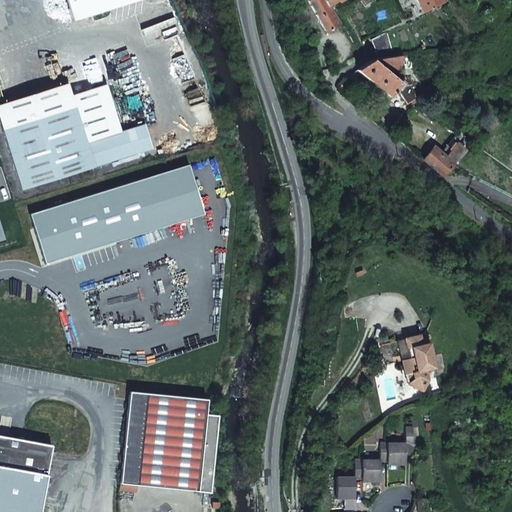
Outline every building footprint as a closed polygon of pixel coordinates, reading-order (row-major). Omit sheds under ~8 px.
[(65,0),(72,21),(136,0),(65,0)] [(309,0),(308,1),(327,31),(340,23),(329,4),(336,0),(339,0),(340,1),(342,0),(309,0)] [(409,0),(414,9),(420,6),(423,11),(444,1),(443,0),(409,0)] [(372,39),(379,58),(395,56),(387,32),(372,39)] [(449,49),(468,46),(461,36),(454,39),(456,42),(446,44),(449,49)] [(379,58),(372,59),(357,68),(357,69),(390,97),(397,88),(407,102),(417,98),(411,78),(399,81),(388,71),(389,70),(403,69),(402,55),(397,56),(395,56),(379,58)] [(0,103),(0,123),(21,189),(152,148),(144,125),(121,132),(106,84),(69,95),(66,83),(0,103)] [(442,175),(443,175),(450,169),(456,163),(471,145),(457,133),(456,134),(441,151),(434,145),(422,158),(442,175)] [(187,165),(29,214),(44,263),(202,214),(187,165)] [(405,385),(420,393),(425,382),(422,372),(431,369),(423,336),(402,341),(402,342),(395,344),(402,372),(409,370),(411,374),(405,385)] [(120,484),(210,493),(217,417),(205,416),(207,400),(129,393),(120,484)] [(81,451),(86,424),(75,422),(72,438),(69,438),(67,449),(81,451)] [(0,511),(37,511),(50,445),(0,435),(0,511)] [(405,443),(386,443),(386,461),(386,464),(405,464),(405,445),(405,443)] [(379,459),(361,459),(361,478),(361,480),(379,480),(379,461),(379,459)] [(354,477),(335,477),(335,498),(343,498),(343,508),(353,508),(353,498),(354,477)]
